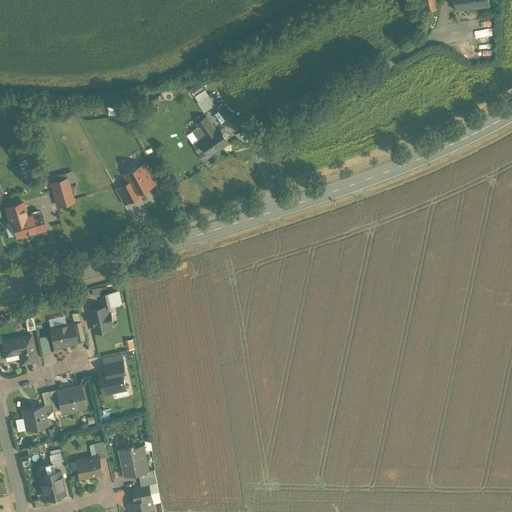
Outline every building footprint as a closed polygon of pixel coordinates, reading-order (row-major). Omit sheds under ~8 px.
[(455,0),(456,10),(489,5),(488,0),(455,0)] [(200,141),(194,145),(204,159),(228,143),(219,128),(216,130),(207,117),(197,123),(199,127),(194,131),(200,141)] [(144,164),(125,174),(129,182),(132,181),(138,192),(143,189),(155,183),(144,164)] [(66,178),(51,182),(58,205),(73,201),(66,178)] [(138,192),(132,181),(129,182),(116,189),(124,204),(140,196),(138,192)] [(23,201),(6,206),(11,221),(12,220),(17,237),(44,229),(45,229),(40,211),(26,214),(23,201)] [(123,305),(120,292),(101,296),(104,309),(93,311),(97,335),(115,332),(111,308),(123,305)] [(33,316),(25,317),(27,330),(36,328),(33,316)] [(81,321),(72,323),(76,341),(85,339),(81,321)] [(65,324),(63,323),(59,324),(58,326),(50,327),(54,345),(61,344),(61,345),(70,344),(69,343),(76,342),(76,341),(72,323),(65,324)] [(31,334),(2,340),(5,352),(19,349),(22,363),(36,360),(34,348),(33,349),(33,347),(31,334)] [(123,358),(105,362),(107,372),(100,373),(104,393),(106,393),(106,391),(106,393),(113,391),(126,388),(122,372),(125,371),(123,358)] [(58,390),(57,390),(61,408),(74,405),(75,408),(85,406),(80,385),(58,390)] [(57,388),(49,390),(52,403),(53,410),(61,408),(57,390),(58,390),(57,388)] [(49,390),(42,392),(44,405),(52,403),(49,390)] [(43,405),(23,409),(27,429),(47,425),(43,405)] [(105,441),(93,443),(96,455),(99,455),(100,458),(108,456),(105,441)] [(143,444),(135,446),(134,443),(132,443),(133,445),(122,448),(126,466),(124,466),(126,475),(139,473),(149,471),(148,470),(143,444)] [(39,445),(27,449),(29,455),(41,452),(39,445)] [(62,452),(50,454),(53,468),(65,465),(62,452)] [(96,455),(76,460),(80,477),(103,472),(100,458),(99,455),(96,455)] [(154,469),(148,470),(149,471),(139,473),(142,485),(149,484),(157,482),(154,469)] [(59,470),(39,474),(44,498),(64,494),(59,470)] [(142,485),(133,487),(135,496),(151,492),(149,484),(142,485)] [(154,511),(151,497),(131,502),(133,511),(154,511)]
